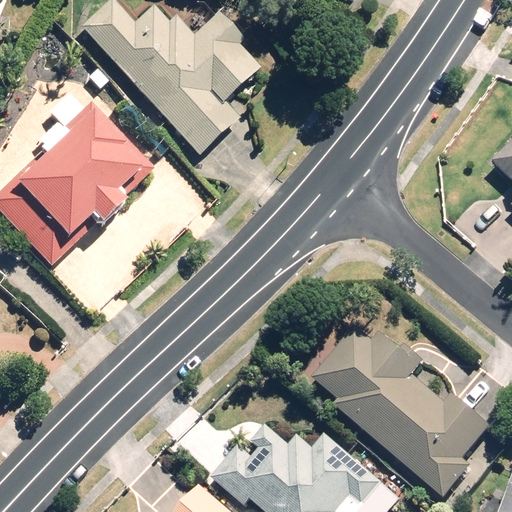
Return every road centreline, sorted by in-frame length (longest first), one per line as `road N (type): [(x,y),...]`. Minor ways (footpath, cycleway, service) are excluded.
road 1 (residential): [(333,175),(12,511)]
road 2 (residential): [(333,175),(511,325)]
road 3 (residential): [(456,0),(333,175)]
